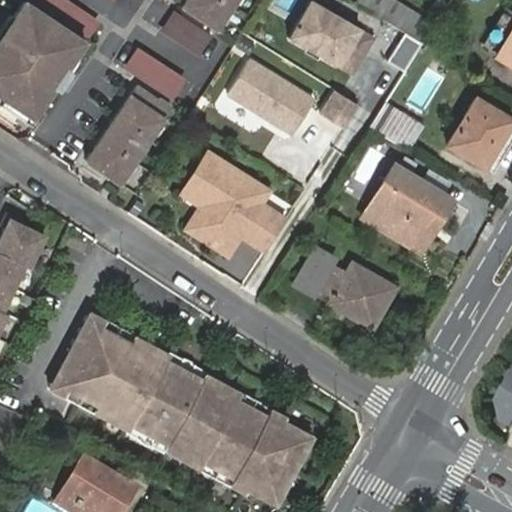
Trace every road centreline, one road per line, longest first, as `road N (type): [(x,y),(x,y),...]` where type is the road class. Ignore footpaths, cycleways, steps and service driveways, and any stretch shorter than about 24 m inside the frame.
road 1 (residential): [(0,149),(413,423)]
road 2 (tertiary): [(413,423),(487,300)]
road 3 (residential): [(413,423),(460,475),(511,503)]
